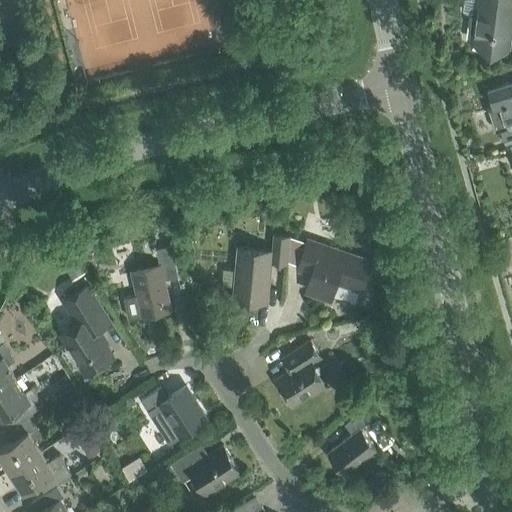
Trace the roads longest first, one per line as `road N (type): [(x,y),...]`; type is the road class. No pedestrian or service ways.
road 1 (residential): [(2,196),(51,165),(175,129),(400,90)]
road 2 (tertiary): [(488,477),(400,90)]
road 3 (residential): [(328,511),(290,493),(225,384)]
